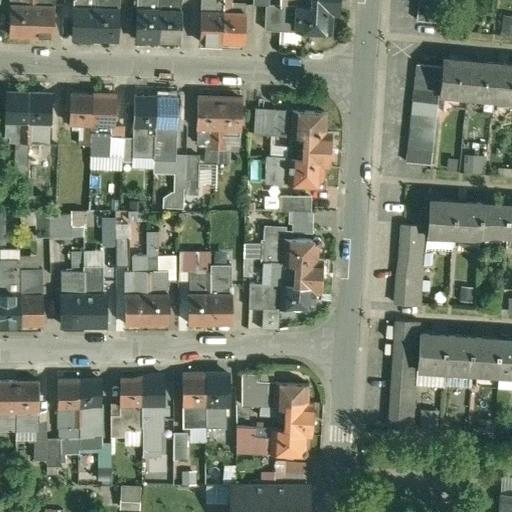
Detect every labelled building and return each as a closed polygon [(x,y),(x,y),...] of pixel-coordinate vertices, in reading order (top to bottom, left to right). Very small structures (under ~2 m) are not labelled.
[(10,0),(9,30),(32,31),(32,0),(10,0)] [(54,1),(33,0),(32,0),(32,31),(53,31),(54,1)] [(96,0),(73,0),(73,33),(94,33),(95,33),(96,0)] [(118,0),(96,0),(95,33),(94,33),(118,34),(118,0)] [(137,0),(136,35),(158,35),(159,0),(137,0)] [(159,0),(158,35),(181,36),(182,4),(181,4),(181,0),(159,0)] [(201,0),(202,5),(201,5),(200,37),(222,38),(222,37),(223,6),(223,0),(201,0)] [(280,0),(266,0),(266,23),(283,24),(284,14),(280,13),(280,0)] [(298,1),(285,0),(280,0),(280,13),(284,14),(283,24),(297,25),(298,1)] [(310,0),(310,1),(311,1),(311,6),(333,8),(332,8),(333,9),(339,9),(339,0),(310,0)] [(333,8),(311,6),(311,1),(310,1),(298,1),(297,25),(332,27),(333,9),(332,8),(333,8)] [(442,5),(419,2),(418,15),(441,18),(442,5)] [(231,7),(223,6),(222,37),(244,38),(245,7),(231,7)] [(506,27),(511,27),(511,10),(502,10),(502,14),(506,14),(506,27)] [(471,55),(443,52),(439,87),(439,89),(467,91),(471,55)] [(497,57),(471,55),(467,91),(493,94),(497,57)] [(511,58),(497,57),(493,94),(511,95),(511,58)] [(442,61),(418,58),(416,72),(440,74),(442,61)] [(440,74),(416,72),(415,84),(439,87),(440,74)] [(439,87),(415,84),(414,96),(438,99),(439,89),(439,87)] [(30,86),(7,85),(6,116),(7,116),(28,117),(30,86)] [(51,87),(30,86),(28,117),(50,118),(51,87)] [(91,89),(70,88),(68,119),(79,119),(90,119),(91,89)] [(113,89),(91,89),(90,119),(110,120),(112,120),(113,89)] [(155,91),(133,90),(132,120),(133,120),(132,132),(132,150),(134,149),(153,150),(155,91)] [(177,91),(155,91),(153,150),(153,154),(174,154),(175,122),(176,122),(177,91)] [(220,93),(198,92),(197,122),(219,123),(220,93)] [(241,94),(220,93),(219,123),(226,123),(240,124),(241,94)] [(438,99),(414,96),(412,108),(437,111),(438,99)] [(293,105),(293,107),(275,106),(275,107),(273,129),(291,130),(303,130),(303,126),(325,127),(325,126),(327,108),(293,105)] [(275,107),(255,107),(254,128),(273,129),(275,107)] [(437,111),(412,108),(411,120),(435,122),(437,111)] [(28,117),(7,116),(6,131),(16,131),(15,137),(19,137),(17,159),(27,159),(27,149),(28,117)] [(50,118),(28,117),(27,149),(39,149),(39,133),(36,133),(36,126),(49,126),(50,118)] [(90,119),(79,119),(77,139),(89,140),(90,119)] [(110,120),(90,119),(89,140),(89,147),(108,147),(110,120)] [(435,122),(411,120),(410,132),(434,134),(435,122)] [(219,123),(197,122),(197,138),(205,138),(204,157),(218,158),(218,144),(219,123)] [(226,123),(219,123),(218,144),(229,144),(229,139),(226,139),(226,123)] [(325,127),(303,126),(303,130),(291,130),(291,138),(292,139),(291,152),(302,153),(302,158),(323,160),(323,161),(330,161),(332,127),(325,126),(325,127)] [(132,132),(122,132),(121,156),(134,156),(134,149),(132,150),(132,132)] [(434,134),(410,132),(409,144),(433,146),(434,134)] [(433,146),(409,144),(407,157),(432,159),(433,146)] [(197,149),(185,149),(184,188),(196,188),(197,149)] [(274,150),(267,150),(266,176),(316,178),(318,181),(320,181),(323,179),(324,175),(322,172),(323,161),(323,160),(302,158),(302,153),(291,152),(280,151),(274,150)] [(310,190),(281,190),(281,204),(310,205),(310,190)] [(457,195),(430,193),(428,220),(428,230),(455,232),(457,195)] [(483,197),(457,195),(455,232),(481,233),(483,197)] [(510,199),(483,197),(481,233),(508,235),(510,199)] [(146,205),(129,205),(129,213),(146,213),(146,205)] [(48,206),(35,206),(36,231),(49,231),(49,230),(48,206)] [(71,208),(49,208),(49,230),(72,230),(71,208)] [(428,220),(402,218),(402,231),(425,232),(425,230),(428,230),(428,220)] [(425,232),(402,231),(401,243),(424,244),(425,232)] [(313,234),(284,232),(284,234),(283,257),(296,257),(296,253),(317,254),(317,253),(318,240),(320,238),(320,234),(318,232),(315,232),(313,234)] [(284,234),(266,233),(264,256),(273,257),(273,256),(283,257),(284,234)] [(129,234),(115,234),(115,261),(129,261),(129,234)] [(424,244),(401,243),(400,255),(424,256),(424,244)] [(147,249),(135,250),(135,265),(147,265),(147,249)] [(317,254),(296,253),(296,257),(283,257),(273,256),(273,257),(272,277),(281,278),(282,278),(294,279),(294,284),(315,285),(315,286),(321,286),(323,253),(317,253),(317,254)] [(20,255),(0,255),(1,287),(0,286),(0,318),(21,319),(21,318),(20,265),(20,262),(20,255)] [(424,256),(400,255),(399,267),(423,268),(424,256)] [(232,257),(211,258),(211,265),(210,265),(210,287),(230,287),(230,280),(232,280),(232,257)] [(103,259),(83,259),(84,262),(84,265),(84,319),(107,318),(106,286),(104,286),(103,259)] [(42,262),(20,262),(20,265),(21,318),(43,318),(43,287),(42,287),(42,262)] [(169,264),(155,264),(155,265),(147,265),(147,287),(168,287),(169,264)] [(84,265),(61,265),(61,319),(84,319),(84,265)] [(135,265),(126,265),(126,287),(147,287),(147,265),(135,265)] [(210,265),(190,265),(190,287),(210,287),(210,265)] [(423,268),(399,267),(399,279),(422,280),(423,268)] [(264,277),(251,276),(250,302),(262,302),(264,277)] [(272,277),(264,277),(262,302),(280,303),(282,278),(281,278),(272,277)] [(315,285),(294,284),(294,279),(282,278),(280,303),(314,305),(315,286),(315,285)] [(422,280),(399,279),(398,291),(422,292),(422,280)] [(147,287),(126,287),(127,318),(147,317),(147,287)] [(168,287),(147,287),(147,317),(169,317),(169,287),(168,287)] [(190,287),(188,287),(189,317),(210,317),(210,287),(190,287)] [(230,287),(210,287),(210,317),(232,317),(232,287),(230,287)] [(422,292),(398,291),(397,304),(421,305),(422,292)] [(420,321),(396,320),(395,342),(419,344),(420,334),(420,321)] [(447,335),(420,334),(419,344),(418,356),(417,369),(417,370),(444,371),(447,335)] [(473,337),(447,335),(444,371),(471,373),(473,337)] [(499,339),(473,337),(471,373),(497,375),(499,339)] [(511,339),(499,339),(497,375),(511,375),(511,339)] [(419,344),(395,342),(394,354),(418,356),(419,344)] [(418,356),(394,354),(393,367),(417,369),(418,356)] [(417,369),(393,367),(393,379),(416,381),(417,370),(417,369)] [(207,373),(184,373),(185,427),(208,426),(207,373)] [(230,373),(207,373),(208,426),(227,426),(227,405),(230,405),(230,373)] [(259,374),(244,373),(244,405),(256,406),(259,381),(259,379),(259,374)] [(17,375),(0,374),(0,405),(18,406),(17,375)] [(40,374),(18,374),(17,375),(18,406),(18,429),(18,430),(36,429),(38,429),(38,425),(38,405),(40,405),(40,374)] [(81,374),(58,374),(58,405),(59,405),(81,405),(81,374)] [(102,374),(81,374),(81,405),(103,405),(102,374)] [(144,374),(121,374),(121,404),(144,404),(144,374)] [(166,374),(144,374),(144,404),(163,405),(166,405),(166,374)] [(416,381),(393,379),(392,391),(416,393),(416,381)] [(311,384),(259,381),(256,406),(262,406),(287,408),(288,402),(309,403),(316,403),(310,402),(311,384)] [(416,393),(392,391),(391,403),(415,405),(416,393)] [(309,403),(288,402),(287,408),(286,416),(286,428),(286,434),(307,435),(308,436),(314,436),(316,403),(309,403)] [(415,405),(391,403),(390,415),(415,417),(415,405)] [(144,404),(121,404),(121,415),(112,415),(113,436),(128,436),(128,430),(144,430),(144,427),(144,404)] [(163,405),(144,404),(144,427),(156,427),(156,413),(163,413),(163,405)] [(18,406),(0,405),(0,428),(18,429),(18,406)] [(81,405),(59,405),(59,414),(66,414),(66,427),(81,427),(81,405)] [(103,405),(81,405),(81,427),(93,427),(93,422),(103,421),(103,405)] [(287,408),(262,406),(262,416),(275,417),(275,415),(286,416),(287,408)] [(163,449),(171,449),(172,415),(163,415),(163,449)] [(415,417),(390,415),(390,428),(414,429),(415,417)] [(103,421),(93,422),(93,427),(81,427),(81,437),(103,436),(103,421)] [(307,435),(286,434),(286,428),(265,428),(265,424),(260,423),(260,427),(238,426),(238,452),(301,454),(303,457),(306,457),(309,454),(309,451),(307,448),(308,436),(307,435)] [(49,439),(49,425),(38,425),(38,429),(36,429),(36,458),(49,458),(49,439)] [(81,427),(66,427),(66,437),(81,437),(81,427)] [(188,434),(176,434),(175,459),(187,460),(188,434)] [(62,438),(49,439),(49,458),(49,465),(63,465),(62,438)] [(113,443),(101,443),(101,467),(113,467),(113,443)] [(309,462),(290,461),(289,472),(309,473),(309,462)] [(139,508),(140,484),(119,484),(119,508),(139,508)] [(309,511),(311,484),(234,486),(232,511),(309,511)] [(511,511),(511,493),(502,492),(500,511),(511,511)]
